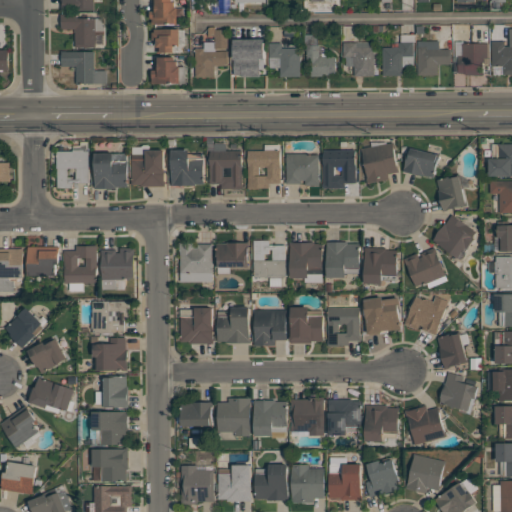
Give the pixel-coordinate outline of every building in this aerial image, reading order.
[(94,11),(93,0),(60,0),(61,11),(94,11)] [(151,0),(151,24),(177,24),(177,16),(184,16),(184,8),(174,8),(173,0),(151,0)] [(491,0),(491,2),(493,2),(493,9),(499,8),(499,2),(506,2),(505,0),(491,0)] [(96,47),(95,16),(61,16),(61,30),(75,30),(75,47),(96,47)] [(178,28),(154,29),(155,52),(179,52),(178,28)] [(228,30),(215,30),(215,42),(204,42),(204,48),(195,48),(196,77),(215,77),(215,66),(228,66),(228,30)] [(383,76),(403,76),(403,67),(414,67),(414,35),(400,34),(400,47),(383,47),(383,76)] [(265,39),(233,39),(234,77),(260,76),(260,60),(265,60),(265,39)] [(418,75),(438,75),(438,65),(451,65),(451,50),(439,50),(439,41),(418,41),(418,75)] [(492,42),(492,67),(503,67),(503,75),(511,74),(511,46),(505,47),(505,41),(492,42)] [(375,76),(375,42),(344,42),(344,66),(354,66),(354,76),(375,76)] [(301,76),(301,48),(282,48),(282,43),(269,43),(270,67),(280,67),(280,77),(301,76)] [(320,57),(320,44),(308,45),(309,76),(336,75),(336,56),(320,57)] [(0,69),(9,70),(9,50),(0,49),(0,69)] [(95,52),(61,51),(61,66),(76,66),(76,84),(107,84),(107,70),(95,70),(95,52)] [(152,84),(183,83),(183,68),(177,68),(177,57),(156,57),(157,69),(152,69),(152,84)] [(368,183),(389,179),(388,174),(399,172),(393,143),(362,149),(368,183)] [(511,176),(511,143),(493,144),(493,150),(498,150),(498,158),(489,159),(489,176),(511,176)] [(404,171),(433,178),(439,155),(410,147),(404,171)] [(164,186),(165,150),(146,150),(146,159),(133,159),(132,186),(164,186)] [(204,158),(190,158),(190,150),(172,150),(172,185),(204,186),(204,158)] [(345,188),(345,183),(356,183),(356,150),(323,150),(324,188),(345,188)] [(73,188),(73,182),(89,183),(89,151),(58,151),(57,188),(73,188)] [(210,184),(221,184),(222,189),(243,188),(242,151),(210,151),(210,184)] [(95,188),(128,188),(127,153),(95,153),(95,188)] [(319,154),(287,154),(287,184),(319,184),(319,154)] [(10,162),(0,162),(0,183),(10,183),(10,162)] [(437,180),(443,210),(466,206),(460,175),(437,180)] [(511,180),(490,181),(490,194),(499,193),(500,213),(511,212),(511,180)] [(460,259),(476,234),(450,217),(433,241),(460,259)] [(511,218),(498,219),(499,251),(511,251),(511,218)] [(270,241),(253,240),(253,277),(286,278),(286,246),(270,245),(270,241)] [(218,266),(247,267),(248,243),(219,242),(218,266)] [(291,278),(304,278),(304,282),(323,282),(322,242),(290,243),(291,278)] [(328,277),(346,277),(346,271),(360,271),(360,242),(327,242),(328,277)] [(180,281),(212,282),(213,244),(195,244),(195,243),(180,243),(180,281)] [(65,283),(98,283),(97,245),(76,246),(76,250),(65,250),(65,283)] [(28,275),(59,276),(59,247),(28,247),(28,275)] [(135,279),(134,247),(120,248),(120,249),(101,250),(102,280),(135,279)] [(24,248),(0,248),(0,277),(24,277),(24,248)] [(364,283),(383,284),(383,274),(397,274),(397,248),(364,248),(364,283)] [(414,287),(428,283),(429,287),(447,281),(437,248),(418,254),(405,258),(414,287)] [(511,288),(511,256),(496,257),(496,288),(511,288)] [(511,293),(496,293),(495,312),(500,312),(500,326),(511,326),(511,293)] [(436,335),(449,301),(435,295),(433,302),(416,295),(404,325),(419,331),(420,329),(436,335)] [(365,299),(368,333),(401,330),(398,297),(365,299)] [(129,301),(93,301),(92,333),(125,333),(125,317),(129,317),(129,301)] [(291,307),(291,342),(324,342),(323,311),(309,311),(309,306),(291,307)] [(329,345),(350,344),(350,341),(361,340),(359,306),(328,308),(329,345)] [(24,347),(45,325),(26,307),(5,330),(24,347)] [(180,317),(181,343),(213,343),(213,307),(195,308),(195,317),(180,317)] [(286,310),(254,310),(254,345),(276,345),(276,340),(287,340),(286,310)] [(496,363),(511,363),(511,330),(505,331),(504,345),(496,345),(496,363)] [(444,368),(467,363),(461,333),(438,337),(444,368)] [(127,371),(128,338),(111,337),(111,344),(95,343),(95,370),(127,371)] [(39,373),(67,361),(58,338),(30,349),(39,373)] [(511,369),(493,370),(494,391),(499,391),(500,401),(511,401),(511,369)] [(440,405),(471,411),(477,381),(446,375),(440,405)] [(128,407),(128,376),(103,377),(104,396),(97,396),(97,401),(104,401),(104,407),(128,407)] [(68,411),(74,388),(37,378),(31,402),(68,411)] [(252,398),(229,397),(229,402),(219,402),(218,431),(235,432),(235,436),(250,436),(252,398)] [(324,399),(292,399),(293,431),(309,431),(309,436),(325,435),(324,399)] [(361,424),(361,399),(329,400),(329,435),(347,434),(347,424),(361,424)] [(255,436),(274,436),(273,430),(287,430),(287,400),(254,401),(255,436)] [(212,402),(182,403),(182,427),(213,426),(212,402)] [(399,406),(367,405),(365,441),(383,442),(384,431),(398,432),(399,406)] [(446,436),(438,407),(428,410),(427,405),(406,411),(415,444),(446,436)] [(511,405),(496,406),(496,424),(505,424),(505,438),(511,438),(511,405)] [(2,424),(17,448),(42,431),(27,407),(2,424)] [(127,411),(92,412),(92,430),(102,430),(102,444),(128,444),(127,411)] [(511,443),(497,443),(497,462),(505,462),(505,476),(511,475),(511,443)] [(102,481),(129,481),(128,448),(93,449),(94,467),(101,467),(102,481)] [(446,462),(415,453),(406,487),(427,493),(428,488),(438,490),(446,462)] [(402,488),(392,457),(367,465),(372,480),(366,482),(371,498),(402,488)] [(361,464),(343,464),(343,458),(329,458),(330,500),(362,499),(361,464)] [(37,466),(8,461),(3,490),(33,494),(37,466)] [(288,464),(269,465),(269,472),(255,472),(256,500),(288,500),(288,464)] [(325,498),(325,468),(310,468),(310,465),(292,464),(292,503),(315,503),(315,498),(325,498)] [(251,501),(251,465),(232,465),(232,470),(219,470),(219,501),(251,501)] [(214,469),(197,469),(197,466),(183,466),(182,502),(214,502),(214,469)] [(464,511),(476,503),(462,481),(435,499),(443,511),(464,511)] [(511,511),(511,481),(493,481),(493,511),(511,511)] [(132,506),(132,486),(95,486),(93,511),(127,511),(128,506),(132,506)] [(66,511),(59,491),(30,502),(33,511),(66,511)]
